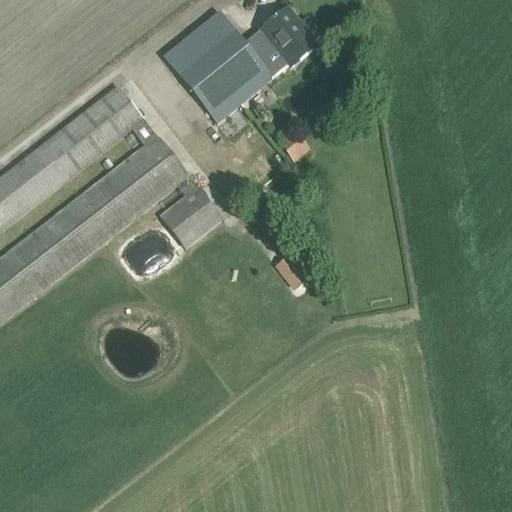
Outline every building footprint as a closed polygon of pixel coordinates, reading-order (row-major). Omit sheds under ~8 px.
[(249,52),(272,80),(288,67),(291,70),(314,50),(325,42),(306,19),(298,26),(286,11),(260,32),(265,39),(249,52)] [(163,61),(176,76),(205,113),(216,126),(272,80),(249,52),(219,15),(163,61)] [(118,90),(0,181),(0,234),(131,132),(145,150),(0,262),(0,327),(177,191),(183,199),(158,219),(183,252),(221,222),(118,90)] [(302,135),(285,147),(295,163),(313,151),(302,135)] [(287,260),(276,269),(293,291),(305,282),(287,260)]
